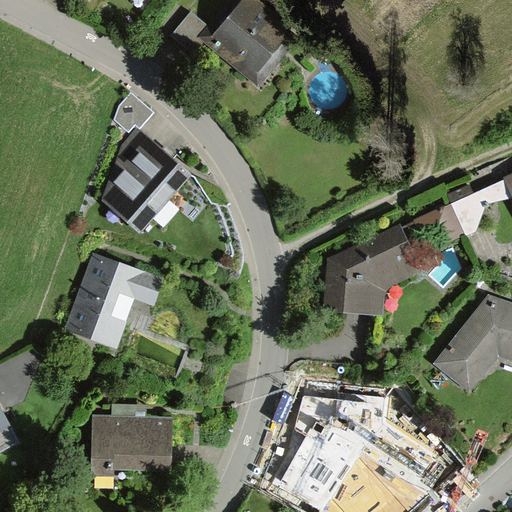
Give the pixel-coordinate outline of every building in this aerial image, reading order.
[(292,35),(253,0),(249,0),(216,36),(210,43),(258,87),(292,50),(284,42),(292,35)] [(190,11),(170,35),(188,50),(208,26),(190,11)] [(136,127),(138,129),(140,131),(154,115),(131,96),(120,108),(115,120),(130,134),(136,127)] [(166,154),(140,131),(138,129),(121,146),(103,203),(140,236),(193,178),(166,154)] [(511,176),(503,180),(511,202),(511,176)] [(452,206),(416,220),(430,253),(466,238),(452,206)] [(424,274),(400,225),(328,260),(325,314),(383,318),(385,292),(424,274)] [(157,280),(94,256),(66,332),(117,351),(135,303),(155,310),(160,297),(157,280)] [(488,297),(435,366),(470,394),(499,359),(511,363),(511,305),(504,303),(488,297)] [(351,511),(394,435),(334,402),(284,491),(321,511),(351,511)] [(0,449),(1,451),(19,442),(0,407),(0,449)] [(135,419),(93,418),(91,480),(117,481),(117,473),(173,475),(175,421),(135,419)]
